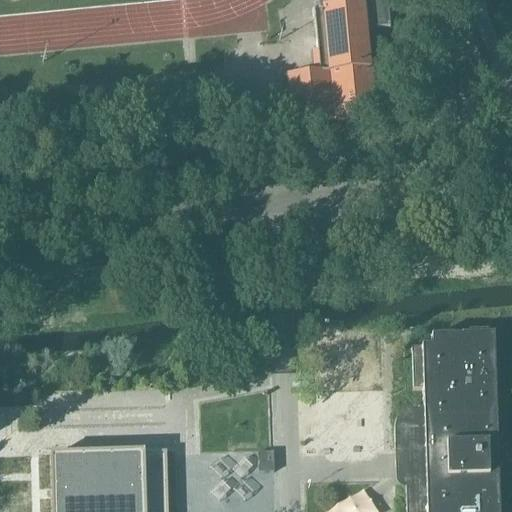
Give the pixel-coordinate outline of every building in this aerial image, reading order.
[(313,11),(319,73),(287,76),(291,125),(376,117),(371,68),(369,68),(366,31),(390,28),(387,0),(346,0),(347,7),(313,11)] [(377,335),(328,333),(328,350),(376,352),(377,335)] [(393,432),(394,453),(410,452),(411,480),(405,481),(405,511),(498,511),(496,449),(506,449),(503,347),(493,348),(493,338),(430,340),(431,350),(411,350),(412,392),(422,392),(422,410),(413,410),(410,410),(407,411),(406,412),(404,413),(401,415),(399,417),(397,420),(395,423),(394,425),(394,428),(393,431),(393,432)] [(258,474),(273,474),(273,454),(257,454),(258,474)] [(76,458),(50,459),(51,511),(166,511),(165,455),(126,457),(126,456),(76,457),(76,458)]
